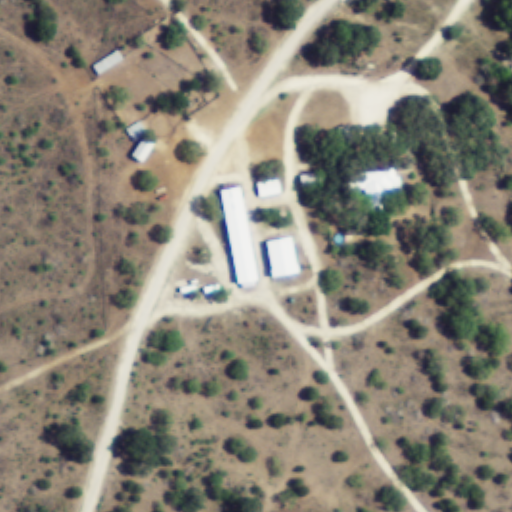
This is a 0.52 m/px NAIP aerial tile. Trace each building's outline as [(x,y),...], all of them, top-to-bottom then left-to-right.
[(124,60),(119,52),(96,66),(100,74),(124,60)] [(160,140),(136,124),(129,134),(140,141),(131,155),(144,164),(160,140)] [(380,200),(401,195),(394,166),(360,174),(368,210),(382,207),(380,200)] [(321,176),(301,176),(301,186),(321,186),(321,176)] [(258,197),(281,195),(280,180),(257,182),(258,197)] [(258,282),(243,187),(222,191),(238,285),(258,282)] [(269,242),(275,278),(299,274),(294,238),(269,242)]
